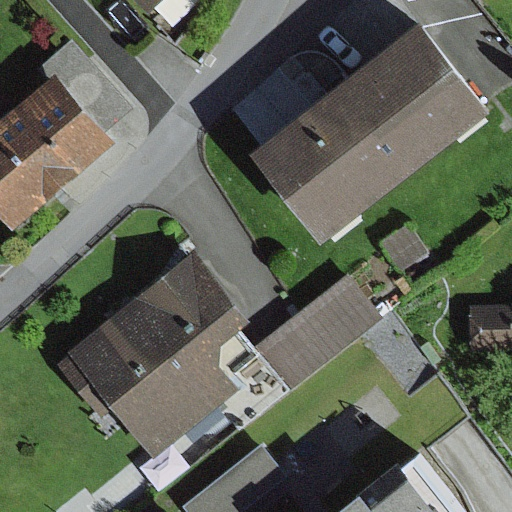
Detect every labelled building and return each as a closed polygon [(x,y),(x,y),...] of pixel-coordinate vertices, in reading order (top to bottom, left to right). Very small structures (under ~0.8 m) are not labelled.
[(433,9),(263,142),(333,232),(504,98),(433,9)] [(42,65),(51,75),(61,67),(111,125),(135,105),(76,36),(42,65)] [(0,203),(17,224),(120,136),(111,125),(61,67),(51,75),(0,118),(0,203)] [(201,240),(70,346),(72,349),(59,360),(105,416),(119,405),(160,455),(190,431),(198,441),(233,412),(225,402),(250,381),(240,369),(229,356),(229,334),(245,321),(259,310),(201,240)] [(240,369),(250,381),(225,402),(233,412),(246,428),(388,315),(352,270),(261,341),(267,348),(240,369)] [(511,302),(472,304),(474,350),(511,348),(511,302)] [(267,348),(261,341),(245,321),(229,334),(229,356),(240,369),(267,348)] [(238,511),(289,472),(264,441),(185,504),(191,511),(238,511)] [(481,511),(428,442),(337,511),(481,511)]
